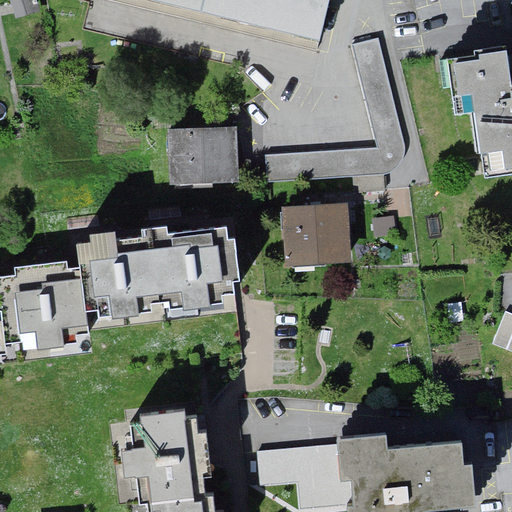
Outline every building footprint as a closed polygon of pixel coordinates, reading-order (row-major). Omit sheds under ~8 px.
[(14,0),(21,16),(42,9),(38,0),(14,0)] [(328,0),(132,0),(318,43),(328,0)] [(376,147),(264,154),(266,182),(383,175),(391,172),(399,165),(404,156),(405,145),(378,37),(350,44),(376,147)] [(511,50),(510,41),(439,54),(450,115),(475,111),(488,179),(511,174),(511,50)] [(242,130),(171,132),(172,186),(243,185),(242,130)] [(285,212),(289,265),(353,261),(349,208),(285,212)] [(75,258),(0,268),(0,347),(95,334),(92,313),(235,293),(225,222),(73,244),(75,258)] [(511,313),(504,310),(491,344),(511,352),(511,313)] [(214,511),(198,408),(115,421),(129,511),(214,511)] [(419,511),(419,504),(477,500),(474,459),(464,460),(463,438),(389,444),(388,432),(341,436),(342,449),(347,507),(347,511),(419,511)] [(342,449),(254,458),(257,491),(302,487),(304,511),(347,507),(342,449)]
